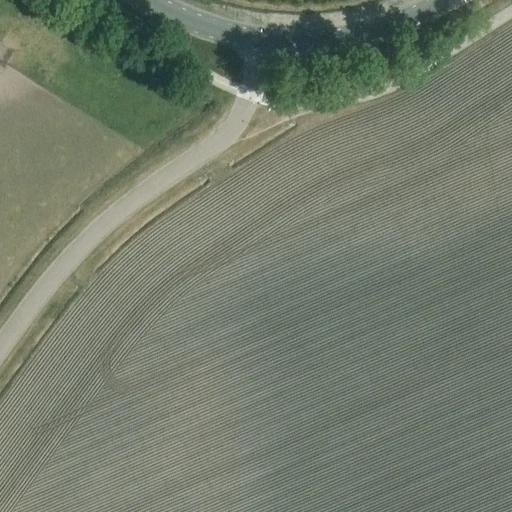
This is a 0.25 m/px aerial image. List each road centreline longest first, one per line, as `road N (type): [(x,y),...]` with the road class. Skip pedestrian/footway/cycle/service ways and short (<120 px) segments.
road 1 (unclassified): [(0,349),(118,212),(231,129),(249,97),(259,40)]
road 2 (tertiary): [(259,40),(351,36),(448,0)]
road 3 (tertiary): [(259,40),(146,0)]
